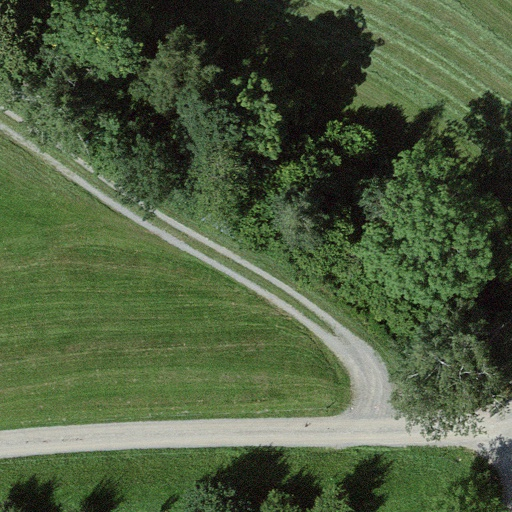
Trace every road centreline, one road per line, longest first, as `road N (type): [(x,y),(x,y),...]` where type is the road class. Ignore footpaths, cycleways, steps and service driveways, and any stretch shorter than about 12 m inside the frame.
road 1 (track): [(0,445),(511,428)]
road 2 (track): [(369,430),(366,364),(318,311),(0,117)]
